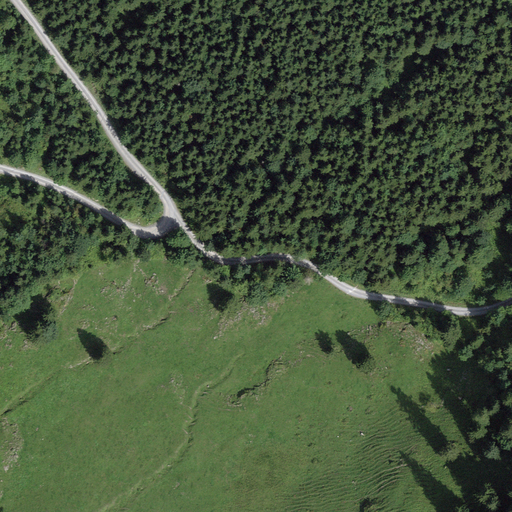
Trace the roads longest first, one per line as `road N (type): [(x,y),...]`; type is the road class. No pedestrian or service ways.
road 1 (track): [(511,299),(486,309),(449,308),(347,290),(278,252),(237,261),(210,254),(176,210)]
road 2 (track): [(176,210),(108,131),(16,0)]
road 3 (track): [(0,167),(87,200),(133,229),(152,233),(176,210)]
